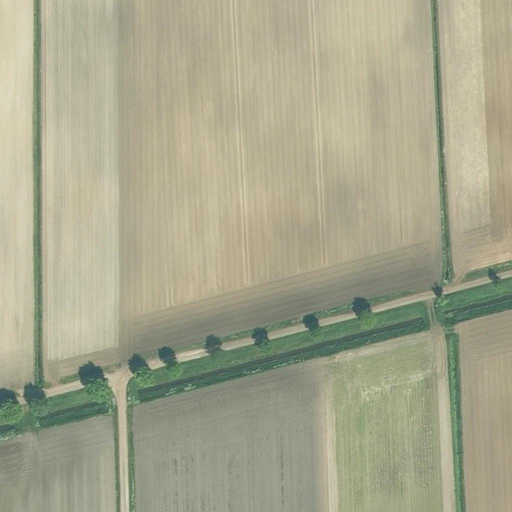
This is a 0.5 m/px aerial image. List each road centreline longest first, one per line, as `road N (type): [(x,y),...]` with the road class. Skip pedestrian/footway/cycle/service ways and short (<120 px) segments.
road 1 (unclassified): [(511,274),(120,376)]
road 2 (unclassified): [(120,376),(124,511)]
road 3 (unclassified): [(120,376),(0,408)]
